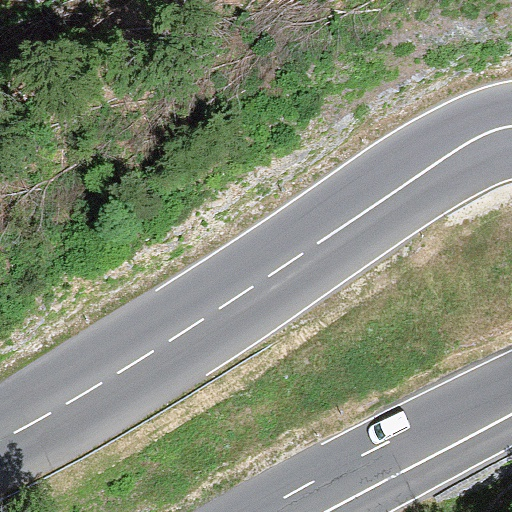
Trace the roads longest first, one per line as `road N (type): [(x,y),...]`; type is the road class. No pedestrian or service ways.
road 1 (secondary): [(511,130),(423,172),(68,406),(0,435)]
road 2 (secondary): [(315,511),(511,411)]
